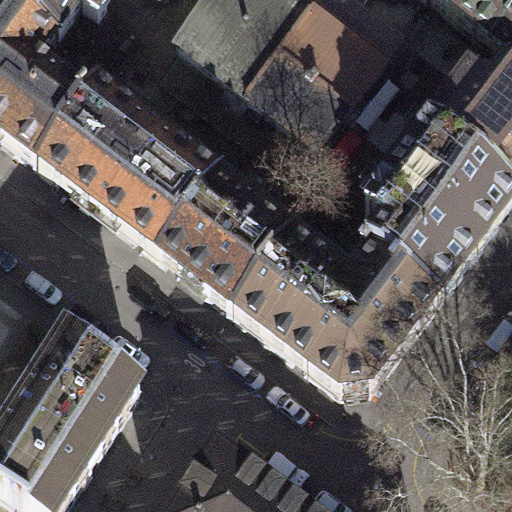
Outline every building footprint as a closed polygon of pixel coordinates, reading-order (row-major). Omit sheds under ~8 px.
[(0,0),(0,7),(59,47),(81,15),(99,27),(108,12),(116,0),(0,0)] [(176,54),(247,106),(280,63),(312,20),(285,0),(212,0),(194,27),(176,54)] [(326,0),(312,20),(382,73),(386,76),(410,46),(349,0),(326,0)] [(418,0),(430,9),(436,0),(418,0)] [(497,60),(511,40),(511,0),(436,0),(430,9),(497,60)] [(59,47),(0,7),(0,147),(39,176),(92,108),(89,106),(43,70),(59,47)] [(280,63),(350,116),(382,73),(312,20),(280,63)] [(511,40),(497,60),(511,70),(511,78),(504,89),(511,95),(511,40)] [(350,116),(280,63),(247,106),(317,159),(350,116)] [(432,139),(511,199),(511,95),(504,89),(490,107),(469,91),(432,139)] [(92,108),(39,176),(160,268),(220,188),(97,96),(89,106),(92,108)] [(371,259),(440,312),(457,289),(500,232),(510,219),(511,216),(511,199),(432,139),(422,152),(411,166),(365,225),(385,240),(371,259)] [(295,244),(220,188),(160,268),(235,325),(295,244)] [(295,244),(235,325),(341,405),(371,402),(440,312),(371,259),(370,261),(365,258),(361,264),(365,268),(352,286),(338,291),(330,270),(295,244)] [(60,350),(0,441),(0,508),(6,511),(58,511),(129,402),(60,350)] [(278,511),(214,468),(183,511),(278,511)]
